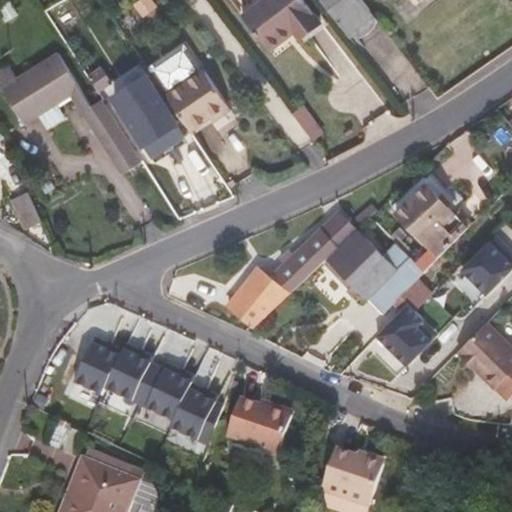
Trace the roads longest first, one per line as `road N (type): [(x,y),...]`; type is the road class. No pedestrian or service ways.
road 1 (residential): [(511,452),(465,442),(142,298),(131,270)]
road 2 (residential): [(131,270),(435,125),(511,72)]
road 3 (unknown): [(185,0),(322,181)]
road 4 (unknown): [(395,410),(511,290)]
road 5 (residential): [(0,431),(36,341),(56,307),(79,289)]
